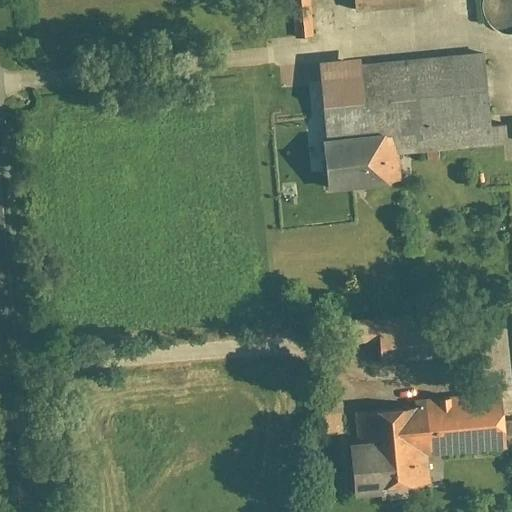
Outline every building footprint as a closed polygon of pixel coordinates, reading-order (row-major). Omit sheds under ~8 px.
[(293,0),(295,37),(316,36),(313,0),(293,0)] [(357,0),(358,9),(429,5),(428,0),(357,0)] [(490,128),(484,56),(319,71),(325,145),(397,139),(398,156),(508,146),(506,126),(490,128)] [(397,139),(325,145),(329,188),(401,182),(398,156),(397,139)] [(433,313),(339,320),(341,342),(383,338),(385,363),(436,359),(433,313)] [(497,397),(511,396),(511,327),(492,329),(497,397)] [(425,406),(429,461),(507,455),(503,400),(425,406)] [(423,413),(354,418),(360,505),(430,500),(423,413)]
